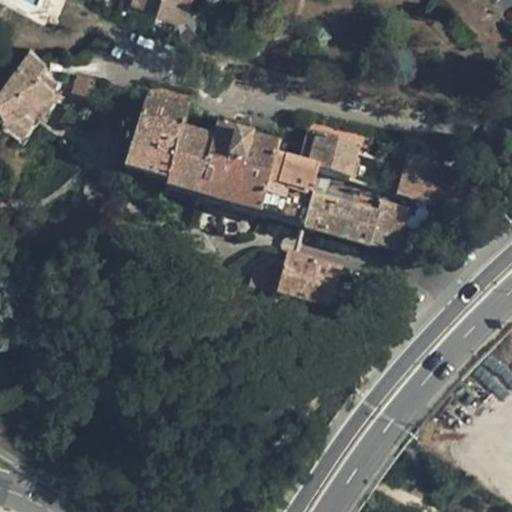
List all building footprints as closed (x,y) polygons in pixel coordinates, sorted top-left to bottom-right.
[(185,21),(189,8),(191,0),(132,0),(131,4),(185,21)] [(44,60),(29,49),(0,82),(0,119),(2,118),(24,132),(32,120),(18,109),(56,90),(38,72),(44,60)] [(101,86),(82,81),(76,99),(95,105),(101,86)] [(148,90),(145,101),(187,112),(190,101),(148,90)] [(316,175),(348,183),(355,157),(357,150),(366,151),(371,137),(310,123),(298,166),(273,160),(275,147),(246,139),(214,132),(211,142),(181,134),(187,112),(145,101),(124,172),(167,183),(165,193),(371,247),(398,248),(409,210),(381,203),(378,214),(310,197),(316,175)] [(216,121),(214,132),(246,139),(249,129),(216,121)] [(387,165),(355,157),(348,183),(379,191),(387,165)] [(473,176),(407,158),(395,198),(462,215),(473,176)] [(342,270),(287,255),(283,271),(255,264),(247,289),(330,311),(342,270)]
